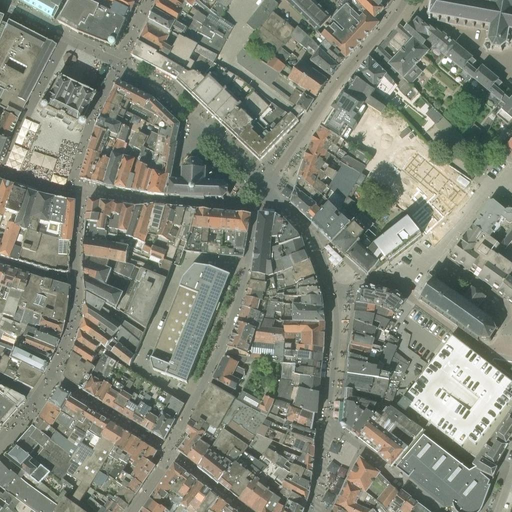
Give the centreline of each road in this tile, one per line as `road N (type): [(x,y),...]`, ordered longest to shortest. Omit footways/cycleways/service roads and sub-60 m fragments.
road 1 (residential): [(133,511),(162,470),(238,296),(262,184)]
road 2 (residential): [(262,184),(405,0)]
road 3 (residential): [(318,511),(333,289)]
road 4 (residential): [(511,182),(488,187),(437,243),(386,281),(333,289)]
road 5 (residential): [(262,184),(163,92),(119,65)]
road 6 (unclassified): [(119,65),(0,5)]
road 7 (residential): [(333,289),(309,231),(262,184)]
